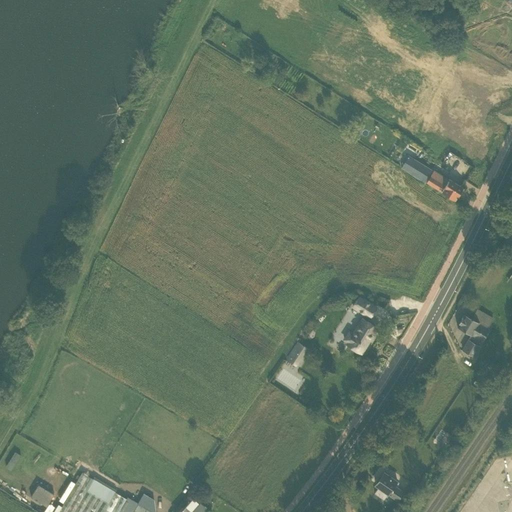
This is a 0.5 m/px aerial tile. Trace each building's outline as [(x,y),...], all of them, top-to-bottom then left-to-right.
[(407,156),(402,166),(427,181),(454,199),(457,195),(458,196),(458,195),(460,194),(461,190),(462,189),(463,188),(448,179),(445,184),(436,178),(437,177),(431,173),(433,171),(407,156)] [(376,307),(359,297),(353,306),(370,317),(376,307)] [(465,314),(457,326),(472,335),(469,340),(468,340),(463,349),(474,356),(490,328),(488,327),(494,318),(477,308),(472,318),(465,314)] [(347,343),(361,353),(377,327),(363,318),(353,334),(349,331),(344,339),(348,341),(347,343)] [(308,348),(298,341),(294,348),(304,355),(309,348),(308,348)] [(410,442),(416,438),(411,431),(405,435),(410,442)] [(384,472),(376,485),(389,494),(398,500),(404,491),(396,485),(398,482),(384,472)] [(59,511),(149,511),(83,473),(59,511)] [(8,480),(24,488),(27,481),(11,474),(8,480)] [(12,494),(30,503),(33,497),(15,488),(12,494)] [(154,504),(157,498),(145,492),(139,503),(156,511),(159,506),(154,504)] [(195,497),(180,511),(199,511),(205,506),(195,497)]
